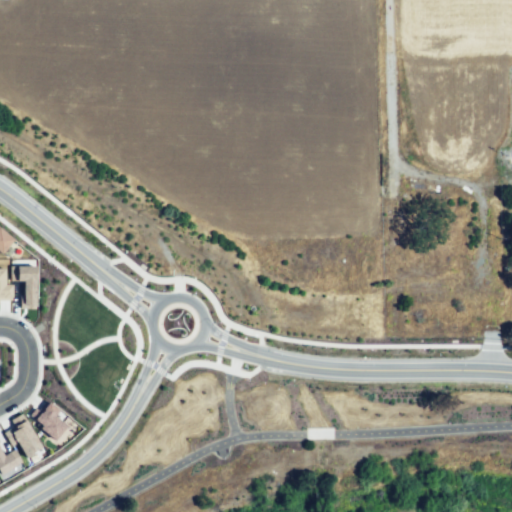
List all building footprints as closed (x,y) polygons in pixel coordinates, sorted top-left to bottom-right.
[(440,252),(461,252),(461,236),(465,236),(465,218),(447,218),(447,239),(440,240),(440,252)] [(0,253),(0,254),(11,239),(0,230),(0,253)] [(441,267),(441,257),(454,256),(454,267),(441,267)] [(8,265),(8,280),(21,281),(20,308),(33,308),(34,265),(8,265)] [(0,267),(0,299),(10,300),(10,284),(3,284),(3,268),(0,267)] [(408,295),(407,277),(452,276),(453,294),(408,295)] [(54,439),(65,426),(53,415),(57,410),(45,399),(29,418),(54,439)] [(8,419),(12,426),(1,432),(9,446),(15,442),(23,457),(40,447),(20,412),(8,419)] [(0,472),(20,460),(12,448),(3,453),(0,448),(0,472)]
